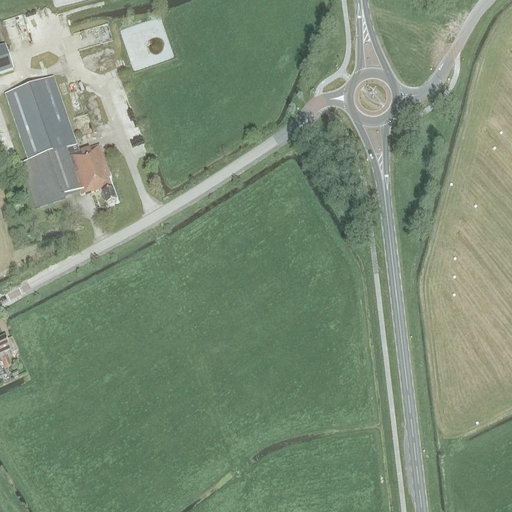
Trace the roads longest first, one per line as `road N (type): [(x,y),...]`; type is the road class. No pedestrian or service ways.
road 1 (tertiary): [(0,300),(202,187),(319,102)]
road 2 (primary): [(422,511),(383,186)]
